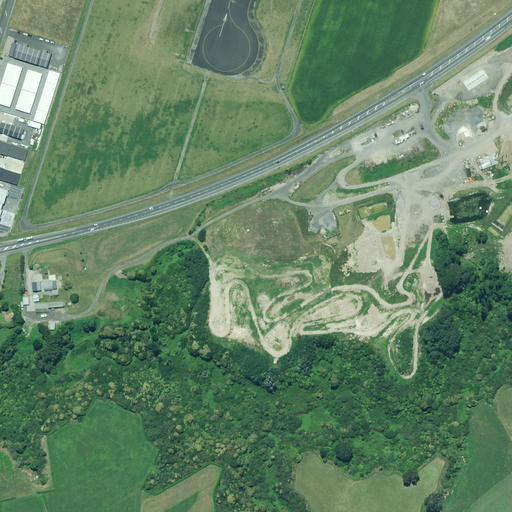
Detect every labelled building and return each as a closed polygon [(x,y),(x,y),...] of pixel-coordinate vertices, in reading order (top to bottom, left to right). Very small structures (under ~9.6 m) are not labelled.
[(12,29),(63,45),(67,30),(17,14),(12,29)] [(19,43),(14,42),(10,54),(48,66),(52,53),(47,52),(48,49),(43,47),(43,49),(28,45),(29,43),(24,41),(23,43),(19,42),(19,43)] [(24,67),(9,63),(0,90),(0,103),(11,107),(24,67)] [(43,74),(29,69),(16,108),(31,113),(43,74)] [(61,73),(51,70),(34,121),(45,124),(61,73)] [(25,127),(0,119),(0,130),(22,137),(25,127)] [(28,148),(0,139),(0,150),(1,151),(0,152),(9,154),(9,153),(25,158),(28,148)] [(480,160),(482,166),(480,167),(481,170),(483,169),(484,170),(493,166),(489,157),(480,160)] [(0,178),(18,184),(21,174),(5,169),(6,168),(0,166),(0,178)] [(0,227),(3,217),(2,217),(4,210),(3,210),(5,203),(7,204),(11,190),(0,186),(0,227)] [(54,289),(53,281),(44,282),(45,290),(54,289)] [(49,308),(60,307),(64,307),(64,306),(66,306),(66,303),(64,303),(64,302),(63,302),(50,303),(50,304),(36,304),(36,313),(49,312),(49,308)] [(15,317),(12,313),(5,316),(9,323),(12,321),(11,319),(15,317)]
